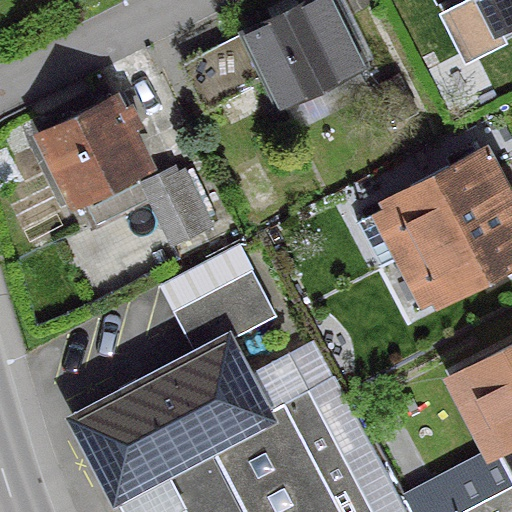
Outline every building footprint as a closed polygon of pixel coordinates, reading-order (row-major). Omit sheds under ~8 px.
[(358,65),(324,0),(306,0),(243,31),(279,104),(358,65)] [(511,0),(480,0),(482,3),(487,0),(499,24),(511,16),(511,0)] [(128,106),(116,111),(110,99),(105,101),(38,135),(72,202),(143,166),(125,130),(136,125),(128,106)] [(353,221),(377,268),(409,251),(507,200),(485,159),(480,148),(382,200),(385,205),(353,221)] [(168,244),(200,228),(173,174),(153,183),(141,190),(168,244)] [(511,261),(511,210),(507,200),(409,251),(436,302),(511,261)] [(511,511),(511,484),(458,511),(369,511),(367,508),(305,390),(262,412),(224,340),(72,420),(112,495),(125,489),(137,511),(511,511)] [(511,342),(452,374),(492,451),(494,450),(511,483),(511,342)]
